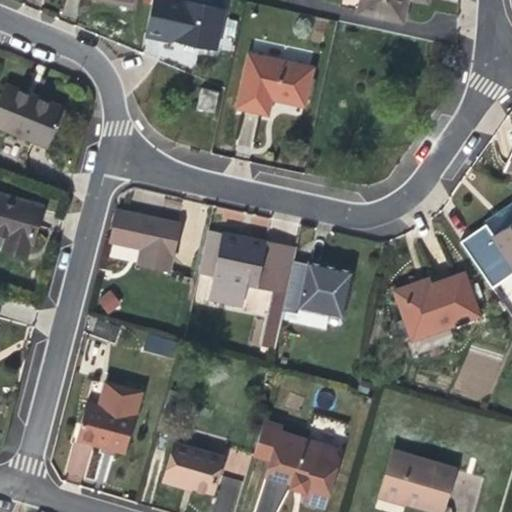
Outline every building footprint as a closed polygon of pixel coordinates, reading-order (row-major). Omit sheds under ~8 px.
[(214,50),(222,15),(180,5),(181,0),(151,0),(144,34),(180,42),(214,50)] [(401,20),(405,0),(361,0),(359,11),(401,20)] [(303,105),(311,69),(248,55),(237,107),(266,113),(270,98),(281,100),(303,105)] [(0,127),(47,147),(62,110),(18,91),(4,85),(0,94),(0,127)] [(214,113),(218,92),(201,88),(196,110),(214,113)] [(34,227),(40,207),(0,195),(0,247),(3,248),(3,249),(25,255),(34,227)] [(168,272),(178,225),(160,221),(116,211),(109,243),(140,249),(137,265),(168,272)] [(501,230),(511,222),(511,213),(511,212),(504,216),(496,222),(501,230)] [(491,289),(511,274),(511,222),(501,230),(492,237),(491,236),(466,252),(491,289)] [(212,276),(218,246),(218,245),(221,234),(207,231),(198,273),(212,276)] [(290,273),(292,261),(295,249),(250,240),(221,234),(218,245),(218,246),(212,276),(207,294),(232,299),(231,302),(241,304),(245,300),(247,294),(242,293),(243,283),(286,293),(290,273)] [(341,318),(351,273),(323,267),(307,263),(306,265),(292,261),(290,273),(286,293),(285,294),(282,311),(286,312),(296,314),(294,322),(324,329),(327,314),(341,318)] [(472,320),(477,318),(462,275),(458,277),(429,286),(418,290),(416,284),(394,291),(410,340),(447,328),(472,320)] [(429,286),(426,281),(416,284),(418,290),(429,286)] [(106,314),(120,305),(110,290),(96,299),(106,314)] [(294,322),(296,314),(286,312),(284,320),(294,322)] [(276,332),(279,315),(270,313),(266,330),(276,332)] [(452,342),(447,328),(410,340),(415,354),(452,342)] [(161,353),(163,341),(147,336),(144,348),(161,353)] [(172,356),(175,344),(163,341),(161,353),(172,356)] [(124,453),(134,416),(140,392),(103,383),(98,406),(85,403),(75,441),(106,448),(124,453)] [(166,435),(173,409),(164,407),(156,432),(166,435)] [(323,509),(339,451),(279,433),(281,427),(262,422),(252,456),(269,461),(265,473),(291,481),(289,487),(295,489),(303,492),(300,502),(323,509)] [(244,483),(251,456),(225,449),(223,458),(207,453),(173,443),(163,479),(187,487),(212,494),(217,476),(244,483)] [(223,458),(225,449),(209,444),(207,453),(223,458)] [(433,511),(441,511),(454,471),(391,452),(379,493),(398,499),(397,503),(404,505),(405,503),(433,511)] [(291,481),(265,473),(264,479),(289,487),(291,481)]
